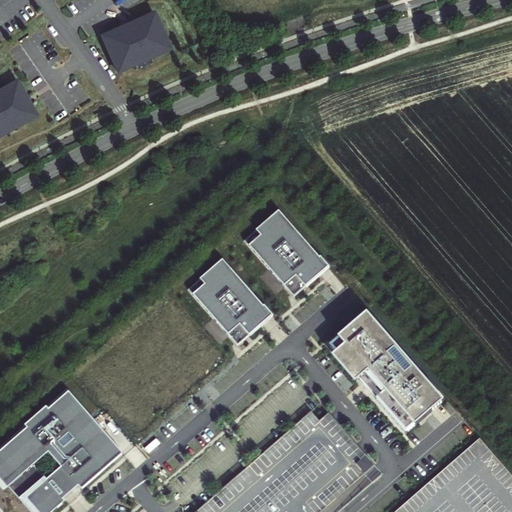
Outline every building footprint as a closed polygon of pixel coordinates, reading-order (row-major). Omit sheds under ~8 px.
[(167,49),(152,14),(101,36),(116,72),(167,49)] [(0,129),(42,108),(24,73),(0,86),(0,129)] [(325,265),(279,211),(245,241),(294,298),(317,278),(325,265)] [(269,314),(223,260),(189,290),(238,347),(261,327),(269,314)] [(444,402),(365,313),(328,347),(359,381),(360,380),(369,390),(377,399),(376,400),(406,434),(437,408),(444,402)] [(49,511),(120,451),(67,391),(0,448),(0,510),(1,511),(49,511)] [(320,422),(311,413),(197,511),(339,511),(382,475),(329,414),(320,422)] [(511,511),(511,476),(482,442),(400,511),(511,511)]
